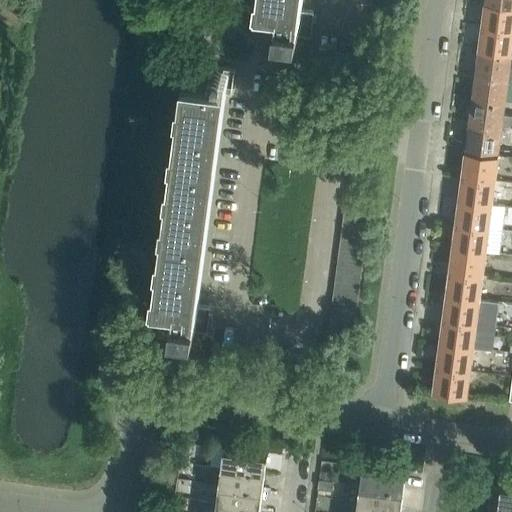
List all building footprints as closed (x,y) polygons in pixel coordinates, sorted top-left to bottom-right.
[(259,0),(258,5),(262,5),(260,27),(276,29),(310,34),(313,10),(302,8),(297,8),(297,0),(259,0)] [(395,10),(396,0),(371,0),(371,7),(395,10)] [(511,27),(511,3),(488,0),(486,0),(483,24),(511,27)] [(394,22),(395,10),(371,7),(369,19),(394,22)] [(511,51),(511,27),(483,24),(480,47),(511,51)] [(511,64),(511,65),(511,58),(511,51),(480,47),(477,71),(510,76),(511,75),(511,64)] [(185,75),(155,299),(159,300),(157,322),(195,327),(207,328),(210,305),(198,303),(194,303),(223,82),(228,82),(230,68),(217,66),(215,79),(203,77),(185,75)] [(506,100),(510,76),(477,71),(474,95),(506,100)] [(511,113),(505,112),(506,100),(474,95),(471,119),(503,123),(511,124),(511,113)] [(500,148),(503,123),(471,119),(467,144),(500,148)] [(495,178),(499,154),(467,150),(463,174),(495,178)] [(492,202),(495,178),(463,174),(460,198),(492,202)] [(372,192),(348,188),(346,200),(371,204),(372,192)] [(489,226),(492,202),(460,198),(457,221),(489,226)] [(369,216),(371,204),(346,200),(345,212),(369,216)] [(367,227),(369,216),(345,212),(343,224),(367,227)] [(486,250),(489,226),(457,221),(454,245),(486,250)] [(366,239),(367,227),(343,224),(341,236),(366,239)] [(364,251),(366,239),(341,236),(340,248),(364,251)] [(483,273),(486,250),(454,245),(451,269),(483,273)] [(362,263),(364,251),(340,248),(338,260),(362,263)] [(361,275),(362,263),(338,260),(336,272),(361,275)] [(480,297),(483,273),(451,269),(448,293),(480,297)] [(359,287),(361,275),(336,272),(335,284),(359,287)] [(357,299),(359,287),(335,284),(333,296),(357,299)] [(448,293),(445,316),(477,321),(496,323),(499,299),(480,297),(448,293)] [(356,311),(357,299),(333,296),(331,308),(356,311)] [(354,323),(356,311),(331,308),(330,320),(354,323)] [(445,316),(441,340),(473,344),(482,346),(493,347),(496,323),(477,321),(445,316)] [(353,335),(354,323),(330,320),(328,332),(353,335)] [(470,368),(473,344),(441,340),(438,364),(470,368)] [(467,392),(470,368),(438,364),(435,388),(467,392)] [(269,452),(269,451),(225,445),(225,447),(226,447),(223,463),(266,469),(269,452)] [(264,487),(266,469),(223,463),(221,481),(264,487)] [(409,470),(364,464),(364,466),(365,466),(363,482),(405,488),(407,471),(408,471),(409,470)] [(321,478),(319,488),(335,490),(336,480),(321,478)] [(261,505),(264,487),(221,481),(219,499),(261,505)] [(511,484),(503,483),(491,481),(489,499),(511,502),(511,484)] [(403,506),(405,488),(363,482),(360,500),(403,506)] [(260,511),(261,505),(219,499),(216,511),(260,511)] [(511,511),(511,502),(489,499),(487,511),(511,511)] [(401,511),(403,506),(360,500),(358,511),(401,511)]
